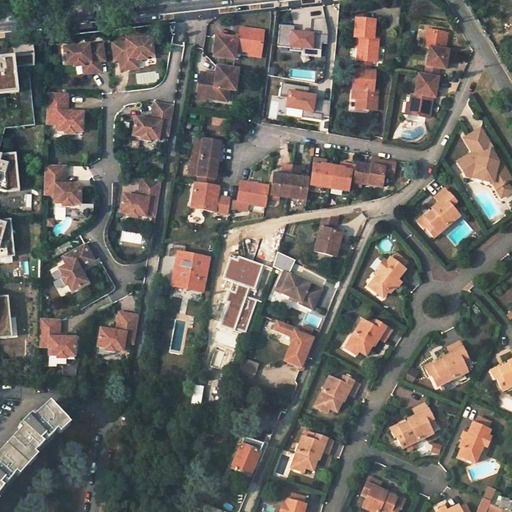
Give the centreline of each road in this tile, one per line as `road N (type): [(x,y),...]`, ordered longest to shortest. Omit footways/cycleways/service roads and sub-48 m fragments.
road 1 (residential): [(184,2),(168,87),(118,98),(109,108),(106,207),(96,238),(115,270),(137,276)]
road 2 (residential): [(381,207),(278,440)]
road 3 (residential): [(432,158),(277,130),(248,149),(241,174)]
road 4 (tertiary): [(0,23),(184,2)]
road 5 (residential): [(423,318),(354,445)]
road 6 (residential): [(481,48),(432,158)]
